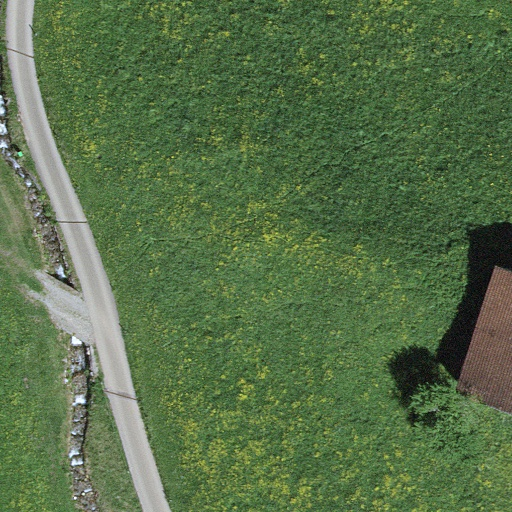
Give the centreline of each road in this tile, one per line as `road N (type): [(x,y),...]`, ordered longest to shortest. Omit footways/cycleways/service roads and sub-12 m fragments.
road 1 (track): [(155,511),(21,87),(19,0)]
road 2 (track): [(102,331),(59,300),(0,205)]
